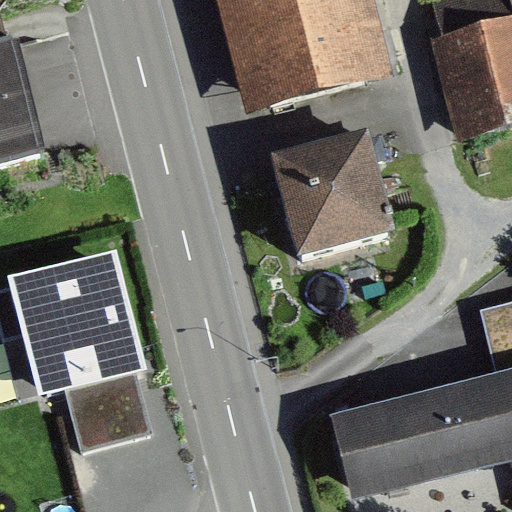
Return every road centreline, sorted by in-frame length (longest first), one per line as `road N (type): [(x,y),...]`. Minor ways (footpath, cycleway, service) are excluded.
road 1 (tertiary): [(128,0),(239,431)]
road 2 (residential): [(239,431),(511,237)]
